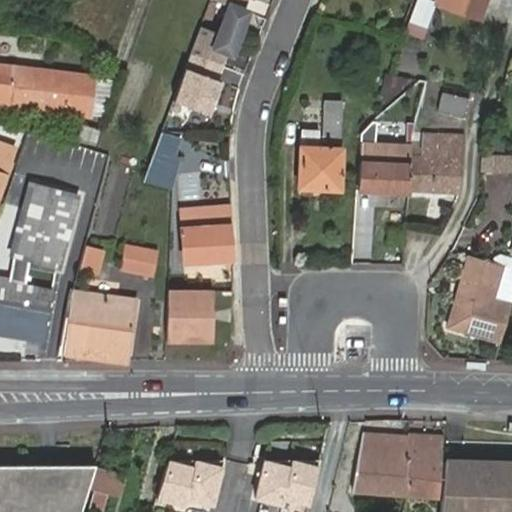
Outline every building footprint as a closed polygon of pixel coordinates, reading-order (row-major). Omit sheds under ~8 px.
[(215,0),(231,6),(221,33),(203,26),(175,102),(210,115),(223,82),(219,81),(229,53),(233,55),(248,12),(244,11),(248,0),(215,0)] [(435,2),(430,0),(418,0),(410,21),(426,26),(435,2)] [(444,0),(443,4),(482,18),(487,0),(444,0)] [(426,26),(410,21),(407,31),(422,37),(426,26)] [(0,73),(0,104),(91,114),(94,75),(15,67),(14,75),(0,73)] [(96,75),(93,115),(109,117),(113,77),(96,75)] [(325,102),(323,142),(339,143),(341,102),(325,102)] [(81,124),(78,136),(98,142),(101,130),(81,124)] [(302,133),(300,189),(340,191),(342,149),(320,149),(320,134),(302,133)] [(436,157),(414,156),(413,165),(410,192),(463,193),(468,136),(438,136),(436,157)] [(0,194),(17,149),(0,142),(0,194)] [(181,161),(156,152),(150,167),(146,180),(145,182),(171,191),(181,161)] [(511,152),(480,153),(480,171),(511,170),(511,152)] [(410,192),(413,165),(361,163),(359,190),(410,192)] [(63,266),(80,196),(33,185),(16,255),(18,255),(13,282),(31,285),(34,259),(63,266)] [(183,210),(184,232),(187,261),(235,257),(232,207),(183,210)] [(128,245),(123,269),(154,276),(159,252),(128,245)] [(101,275),(107,251),(88,247),(83,271),(101,275)] [(489,297),(509,304),(511,296),(511,251),(504,249),(495,254),(493,262),(499,264),(489,297)] [(444,326),(497,342),(509,304),(489,297),(499,264),(493,262),(469,254),(444,326)] [(48,333),(54,295),(29,290),(31,285),(13,282),(0,280),(0,329),(31,335),(31,330),(48,333)] [(107,297),(78,292),(67,353),(128,363),(136,315),(105,310),(107,297)] [(213,343),(216,294),(171,292),(169,341),(213,343)] [(105,310),(136,315),(138,302),(107,297),(105,310)] [(401,493),(437,497),(441,460),(437,460),(439,434),(420,432),(405,431),(405,437),(401,493)] [(349,488),(401,493),(405,437),(361,432),(349,488)] [(212,507),(225,459),(165,459),(153,498),(181,505),(182,500),(212,507)] [(308,504),(319,459),(264,459),(255,498),(281,504),(283,498),(308,504)] [(511,511),(511,460),(441,459),(441,460),(437,497),(435,511),(511,511)] [(0,511),(27,511),(41,461),(0,462),(0,511)] [(51,461),(41,461),(27,511),(79,511),(95,461),(51,461)]
